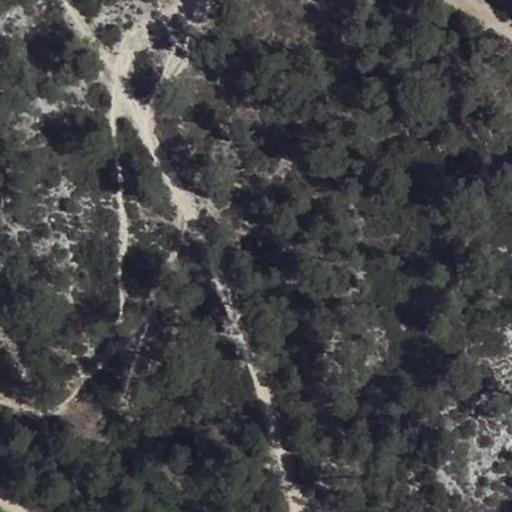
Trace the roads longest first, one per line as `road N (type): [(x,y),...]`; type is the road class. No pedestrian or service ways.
road 1 (track): [(69,0),(123,87),(255,376),(295,511)]
road 2 (track): [(214,0),(168,90),(152,150)]
